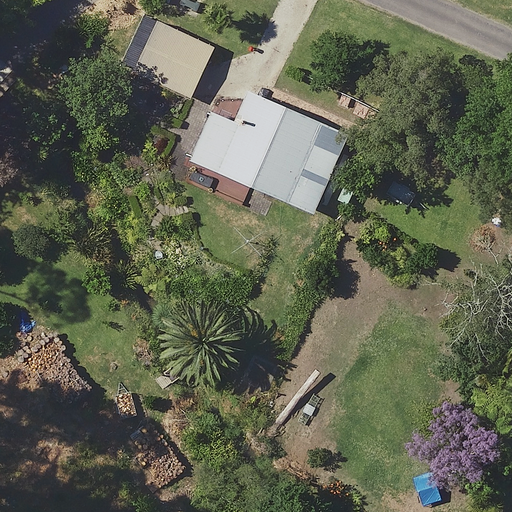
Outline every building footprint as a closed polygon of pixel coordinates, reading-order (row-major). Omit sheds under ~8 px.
[(0,0),(0,19),(4,23),(26,0),(0,0)] [(217,45),(159,20),(137,73),(194,98),(217,45)] [(358,138),(256,93),(245,118),(220,107),(196,160),(324,216),(358,138)] [(462,201),(429,167),(392,203),(424,237),(462,201)] [(440,369),(401,352),(387,387),(425,404),(440,369)]
